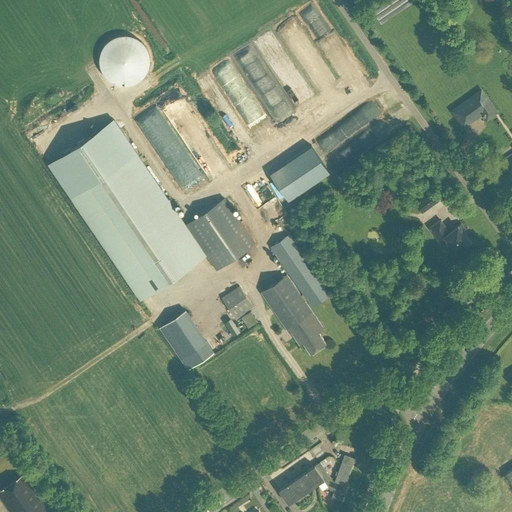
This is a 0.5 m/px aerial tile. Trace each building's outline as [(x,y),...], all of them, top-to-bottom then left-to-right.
[(110,39),(106,42),(103,46),(101,50),(100,54),(99,59),(99,64),(100,68),(102,73),(105,76),(109,80),(112,82),(117,84),(121,85),(126,85),(131,84),(135,83),(139,80),(143,77),(146,74),(148,69),(149,65),(150,60),(149,56),(148,51),(146,47),(143,43),(140,40),(136,37),(132,36),(127,35),(123,34),(118,35),(114,37),(110,39)] [(473,93),(464,81),(441,98),(450,110),(473,93)] [(113,119),(49,162),(72,196),(141,298),(205,254),(215,269),(255,242),(223,195),(184,222),(168,199),(136,152),(113,119)] [(311,144),(270,173),(288,200),(330,171),(311,144)] [(511,169),(511,152),(503,159),(511,171),(511,169)] [(434,191),(416,204),(422,212),(440,200),(434,191)] [(452,247),(449,249),(456,258),(464,252),(462,249),(470,242),(462,231),(466,229),(461,223),(449,231),(440,219),(430,227),(440,240),(445,236),(452,247)] [(271,246),(312,306),(330,294),(288,234),(271,246)] [(286,273),(261,291),(289,332),(291,331),(300,344),(303,342),(310,352),(326,342),(318,331),(323,327),(286,273)] [(239,285),(222,297),(235,318),(253,306),(239,285)] [(185,309),(160,326),(188,368),(214,351),(185,309)] [(314,464),(306,469),(312,478),(316,475),(320,481),(323,479),(327,484),(335,487),(331,497),(341,500),(347,485),(345,484),(355,457),(344,453),(334,480),(332,479),(320,461),(314,464)] [(279,489),(288,503),(314,485),(310,479),(312,478),(306,469),(279,489)] [(50,511),(24,473),(0,489),(0,496),(10,511),(50,511)]
